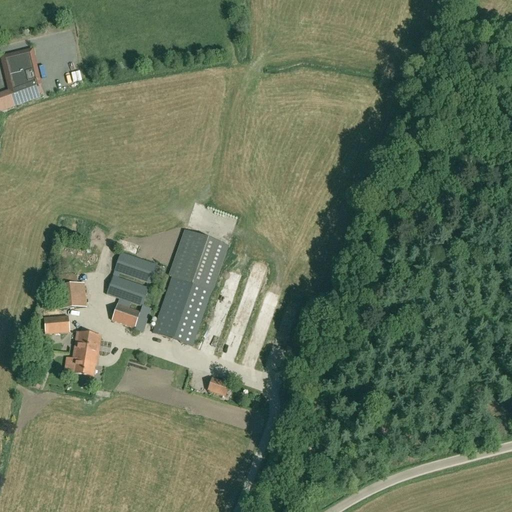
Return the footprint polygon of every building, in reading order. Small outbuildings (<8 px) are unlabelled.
[(0,97),(0,111),(38,98),(42,96),(39,86),(34,88),(33,85),(37,84),(30,54),(5,61),(13,92),(0,97)] [(106,296),(120,300),(112,322),(134,330),(140,312),(129,308),(131,304),(142,308),(148,289),(117,279),(119,274),(150,284),(156,266),(121,254),(106,296)] [(153,334),(191,347),(218,272),(180,259),(153,334)] [(76,274),(57,276),(58,287),(60,311),(86,308),(83,284),(77,285),(76,274)] [(68,318),(44,319),(45,335),(69,334),(68,318)] [(75,352),(97,355),(100,337),(77,333),(75,352)] [(73,361),(66,359),(64,373),(72,374),(72,375),(93,378),(95,366),(96,366),(97,355),(75,352),(73,361)] [(32,388),(39,390),(51,357),(44,354),(32,388)] [(212,380),(208,392),(225,398),(229,386),(212,380)]
